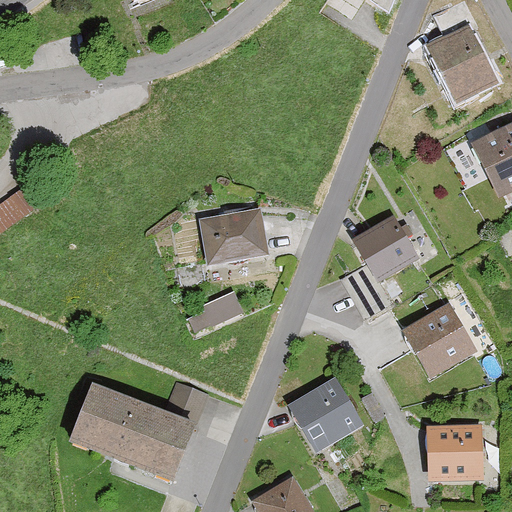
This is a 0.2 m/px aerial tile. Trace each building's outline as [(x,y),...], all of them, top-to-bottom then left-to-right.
[(394,0),(359,0),(362,2),(363,0),(368,0),(389,12),(394,0)] [(433,17),(445,40),(470,28),(472,33),(479,30),(465,1),(433,17)] [(472,33),(470,28),(445,40),(427,48),(456,107),(498,86),(472,33)] [(511,193),(511,125),(471,147),(499,201),(511,193)] [(34,180),(0,204),(0,235),(49,200),(34,180)] [(267,257),(259,211),(198,222),(206,267),(267,257)] [(418,259),(393,218),(352,243),(366,265),(377,284),(418,259)] [(377,284),(366,265),(340,281),(365,321),(391,305),(377,284)] [(206,313),(189,320),(195,334),(244,314),(235,293),(203,306),(206,313)] [(477,353),(448,305),(402,333),(431,381),(477,353)] [(361,428),(333,380),(288,407),(315,454),(361,428)] [(166,414),(93,385),(69,444),(173,485),(209,395),(178,383),(166,414)] [(481,427),(428,427),(428,482),(481,482),(481,427)] [(257,511),(311,511),(291,479),(252,504),(257,511)]
